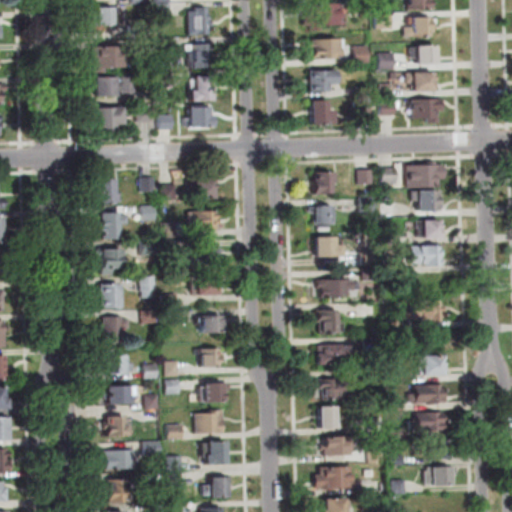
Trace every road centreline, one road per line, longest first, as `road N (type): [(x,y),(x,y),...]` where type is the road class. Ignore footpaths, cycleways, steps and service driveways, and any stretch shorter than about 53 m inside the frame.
road 1 (residential): [(0,158),(511,140)]
road 2 (residential): [(244,0),(255,365),(270,379)]
road 3 (residential): [(270,379),(281,366),(271,0)]
road 4 (residential): [(53,380),(43,0)]
road 5 (residential): [(492,368),(479,0)]
road 6 (residential): [(506,511),(502,372),(492,368)]
road 7 (residential): [(492,368),(484,375),(487,511)]
road 8 (residential): [(53,380),(39,388),(43,511)]
road 9 (residential): [(67,511),(66,389),(53,380)]
road 10 (residential): [(273,511),(270,379)]
